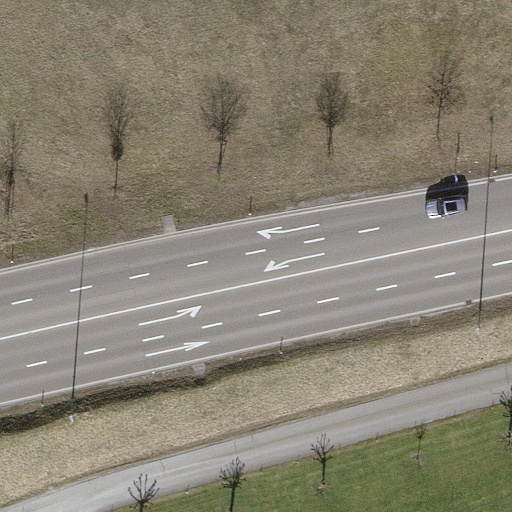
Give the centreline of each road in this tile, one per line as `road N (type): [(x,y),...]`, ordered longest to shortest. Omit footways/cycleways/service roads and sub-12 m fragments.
road 1 (secondary): [(0,372),(511,261)]
road 2 (secondary): [(511,200),(0,308)]
